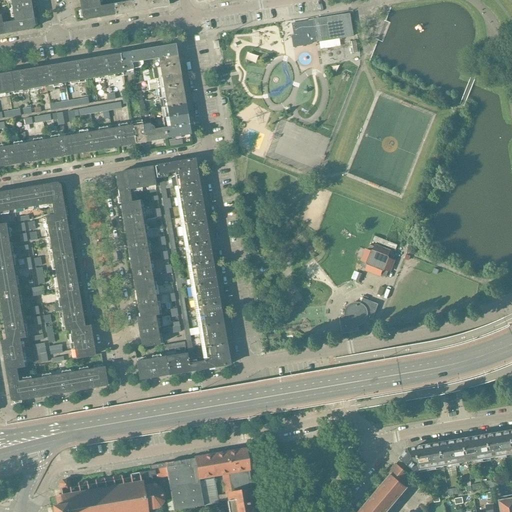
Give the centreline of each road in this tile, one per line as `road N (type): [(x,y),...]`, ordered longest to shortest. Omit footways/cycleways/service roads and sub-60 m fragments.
road 1 (primary): [(511,344),(455,364),(54,435)]
road 2 (residential): [(32,511),(55,469),(340,417)]
road 3 (residential): [(246,365),(449,329),(508,305)]
road 4 (residential): [(208,150),(246,365)]
road 5 (residential): [(115,342),(125,329),(97,170)]
road 6 (residential): [(75,174),(102,334),(115,342)]
road 7 (residential): [(378,450),(390,437),(511,415)]
road 8 (residential): [(186,17),(208,150)]
road 9 (residential): [(57,38),(186,17)]
road 10 (residential): [(246,365),(234,379),(125,398)]
road 11 (residential): [(0,411),(11,417),(125,398)]
